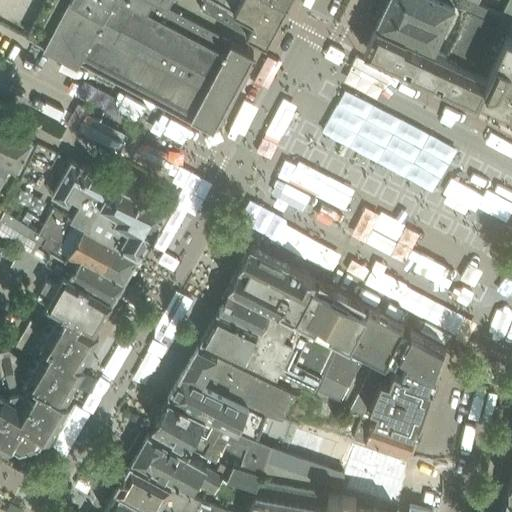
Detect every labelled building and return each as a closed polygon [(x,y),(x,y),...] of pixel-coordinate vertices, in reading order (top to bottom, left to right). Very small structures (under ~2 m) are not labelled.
[(169,6),(172,0),(67,0),(44,45),(78,63),(81,57),(84,52),(101,60),(144,83),(194,110),(191,115),(208,124),(214,127),(227,103),(237,83),(254,51),(237,42),(169,6)] [(277,22),(288,2),(283,0),(202,0),(202,7),(249,32),(262,39),(267,42),(268,39),(270,37),(271,34),(277,22)] [(449,56),(474,68),(501,11),(476,0),(387,0),(377,23),(436,50),(456,4),(470,10),(449,56)] [(511,0),(507,0),(502,12),(511,16),(511,0)] [(367,45),(365,50),(410,71),(411,73),(431,82),(433,82),(478,103),(480,98),(483,92),(511,105),(511,16),(502,12),(501,11),(474,68),(449,56),(436,50),(377,23),(377,24),(367,45)] [(0,160),(15,130),(0,122),(0,160)] [(15,130),(0,160),(0,186),(5,175),(7,176),(10,169),(16,172),(17,170),(23,173),(40,142),(33,138),(20,132),(15,130)] [(159,218),(168,203),(151,195),(151,194),(133,185),(132,186),(97,169),(72,158),(53,192),(69,201),(73,194),(81,198),(72,214),(140,250),(149,236),(160,218),(159,218)] [(140,250),(72,214),(55,205),(40,230),(48,235),(47,236),(43,243),(52,248),(76,263),(81,254),(124,278),(140,250)] [(4,210),(0,219),(0,231),(23,245),(33,251),(34,251),(44,257),(46,258),(47,258),(52,248),(43,243),(47,236),(39,231),(4,210)] [(320,278),(315,276),(316,274),(300,266),(300,267),(253,243),(249,241),(239,262),(229,282),(228,282),(229,283),(228,284),(231,285),(275,309),(276,308),(340,339),(348,343),(368,303),(365,301),(320,277),(320,278)] [(19,251),(10,266),(21,272),(33,251),(23,245),(19,251)] [(124,278),(81,254),(76,263),(52,248),(47,258),(112,298),(124,278)] [(33,251),(21,272),(31,278),(44,257),(34,251),(33,251)] [(112,298),(47,258),(46,258),(44,257),(31,278),(25,288),(48,301),(62,309),(94,328),(95,327),(112,298)] [(326,371),(340,339),(276,308),(275,309),(231,285),(224,299),(219,307),(259,325),(258,327),(244,357),(276,373),(285,377),(286,374),(317,390),(318,388),(326,371)] [(340,339),(326,371),(333,374),(341,378),(350,382),(366,351),(377,357),(386,361),(395,365),(401,368),(407,358),(436,373),(446,343),(369,303),(369,304),(368,303),(348,343),(340,339)] [(46,305),(41,313),(55,321),(59,313),(46,305)] [(50,329),(42,341),(47,344),(84,365),(83,364),(83,363),(83,362),(83,361),(83,360),(82,359),(96,334),(99,331),(99,329),(98,329),(95,327),(94,328),(62,309),(59,313),(55,321),(50,329)] [(244,357),(258,327),(218,309),(201,337),(244,357)] [(33,336),(41,323),(31,318),(24,331),(32,335),(33,336)] [(42,341),(50,329),(41,323),(33,336),(39,340),(42,341)] [(24,348),(32,335),(24,331),(17,343),(24,348)] [(32,352),(39,340),(33,336),(32,335),(24,348),(32,352)] [(39,357),(47,344),(42,341),(39,340),(32,352),(39,357)] [(35,364),(27,377),(69,401),(69,400),(68,400),(68,399),(68,398),(68,397),(68,396),(67,395),(84,365),(47,344),(39,357),(35,364)] [(292,390),(198,344),(183,370),(249,404),(249,405),(264,412),(269,414),(279,417),(292,390)] [(0,383),(0,439),(10,445),(10,444),(11,444),(12,444),(14,444),(15,444),(16,443),(20,446),(26,444),(40,441),(43,436),(44,436),(45,435),(47,435),(48,434),(49,435),(69,401),(27,377),(20,373),(13,369),(10,367),(13,362),(10,354),(12,351),(9,349),(2,351),(0,354),(3,356),(5,365),(10,367),(7,371),(2,379),(0,383)] [(13,362),(10,367),(13,369),(20,356),(12,351),(10,354),(13,362)] [(0,354),(0,367),(7,371),(10,367),(5,365),(3,356),(0,354)] [(20,373),(27,360),(20,356),(13,369),(20,373)] [(379,376),(386,361),(377,357),(369,372),(379,376)] [(382,374),(368,409),(375,412),(374,415),(413,429),(414,425),(416,419),(420,420),(424,409),(432,384),(430,383),(430,384),(428,383),(432,373),(436,374),(436,373),(407,358),(401,368),(395,365),(390,377),(382,374)] [(27,377),(35,364),(27,360),(20,373),(27,377)] [(183,370),(169,394),(238,430),(259,438),(269,414),(264,412),(249,405),(249,404),(183,370)] [(325,390),(333,374),(326,371),(318,388),(325,390)] [(373,390),(379,376),(369,372),(363,385),(373,390)] [(333,394),(341,378),(333,374),(325,390),(333,394)] [(342,398),(350,382),(341,378),(333,394),(342,398)] [(368,402),(373,390),(363,385),(357,396),(368,402)] [(259,438),(238,430),(169,394),(167,397),(153,422),(153,423),(170,432),(189,443),(216,458),(225,444),(243,455),(240,463),(262,470),(264,471),(268,458),(273,443),(259,438)] [(368,402),(357,396),(351,407),(364,412),(368,402)] [(408,455),(416,431),(364,413),(355,437),(408,455)] [(220,472),(149,431),(148,431),(133,457),(135,458),(167,475),(193,489),(197,481),(215,491),(224,474),(220,472)] [(346,470),(341,486),(399,505),(408,455),(355,437),(346,470)] [(274,445),(269,458),(275,461),(280,447),(274,445)] [(280,447),(275,461),(282,463),(287,450),(280,447)] [(287,450),(282,463),(290,466),(295,452),(287,450)] [(295,452),(290,466),(297,469),(302,455),(295,452)] [(304,471),(309,457),(303,455),(302,455),(297,469),(304,471)] [(311,474),(316,460),(309,457),(304,471),(311,474)] [(243,511),(184,489),(165,479),(133,462),(131,460),(123,474),(116,487),(163,511),(243,511)] [(318,477),(324,462),(316,460),(311,474),(318,477)] [(257,486),(262,470),(240,463),(234,461),(228,477),(257,486)] [(326,479),(331,465),(324,462),(318,477),(326,479)] [(333,482),(338,467),(331,465),(326,479),(333,482)] [(341,485),(346,470),(338,467),(333,482),(341,485)] [(511,511),(511,470),(509,481),(510,481),(508,487),(504,501),(501,511),(511,511)] [(270,492),(273,481),(266,480),(264,491),(270,492)] [(279,494),(281,483),(273,481),(270,492),(279,494)] [(287,495),(290,484),(281,483),(279,494),(287,495)] [(296,497),(298,486),(290,484),(287,495),(296,497)] [(304,499),(307,488),(298,486),(296,497),(304,499)] [(163,511),(116,487),(104,508),(105,509),(106,511),(163,511)] [(313,501),(315,489),(307,488),(304,499),(313,501)] [(398,511),(398,510),(379,507),(356,503),(357,496),(330,492),(328,503),(313,501),(304,499),(296,497),(287,495),(279,494),(270,492),(264,491),(258,490),(248,511),(398,511)]
